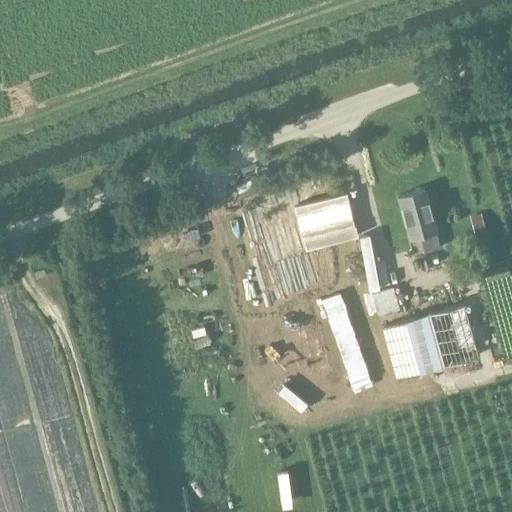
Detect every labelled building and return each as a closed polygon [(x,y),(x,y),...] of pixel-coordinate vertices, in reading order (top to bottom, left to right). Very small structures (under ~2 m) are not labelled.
[(422,252),(438,247),(434,232),(435,232),(423,189),(396,196),(408,239),(418,236),(422,252)] [(293,254),(280,259),(289,284),(303,279),(293,254)] [(34,278),(44,275),(42,269),(32,272),(34,278)] [(376,315),(398,309),(392,287),(370,293),(376,315)] [(511,288),(490,292),(501,351),(511,349),(511,288)] [(393,378),(441,365),(477,355),(463,303),(379,326),(393,378)] [(279,378),(274,384),(295,402),(301,395),(279,378)]
